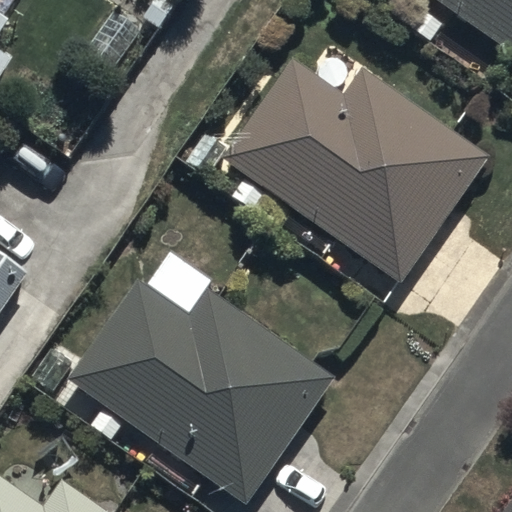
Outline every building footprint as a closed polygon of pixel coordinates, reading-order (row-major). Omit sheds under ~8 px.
[(511,0),(415,0),(511,66),(511,0)] [(0,24),(0,87),(30,45),(0,24)] [(289,72),(228,158),(200,138),(176,171),(204,191),(217,172),(240,189),(227,207),(248,222),(261,204),(391,296),(480,171),(355,82),(338,106),(289,72)] [(0,332),(33,285),(0,262),(0,332)] [(189,504),(199,489),(230,511),(247,511),(333,394),(202,299),(181,329),(131,293),(70,376),(46,358),(27,384),(52,402),(62,390),(100,418),(86,437),(107,452),(120,433),(159,460),(148,475),(189,504)] [(27,511),(0,492),(0,511),(83,511),(58,494),(45,511),(27,511)]
